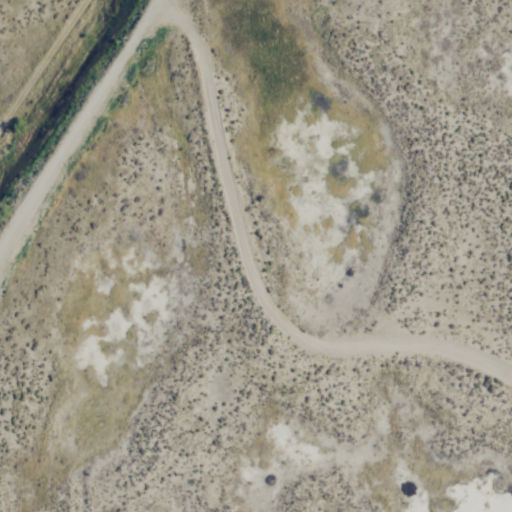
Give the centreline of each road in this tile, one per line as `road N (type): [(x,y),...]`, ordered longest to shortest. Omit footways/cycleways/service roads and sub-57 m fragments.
road 1 (track): [(511,379),(444,352),(323,349),(280,320),(266,297),(202,54),(162,7)]
road 2 (track): [(0,268),(166,0)]
